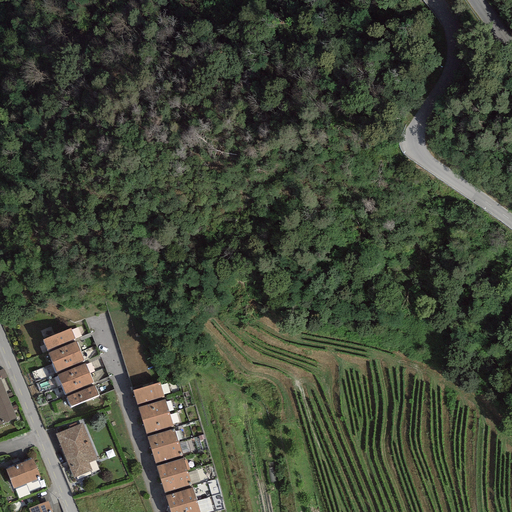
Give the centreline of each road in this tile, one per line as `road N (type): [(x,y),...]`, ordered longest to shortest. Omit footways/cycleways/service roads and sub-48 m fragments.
road 1 (tertiary): [(431,0),(455,57),(412,139),(417,152),(511,226)]
road 2 (residential): [(159,511),(100,322)]
